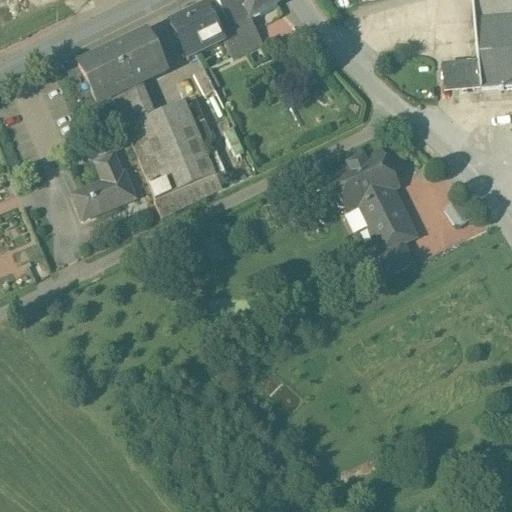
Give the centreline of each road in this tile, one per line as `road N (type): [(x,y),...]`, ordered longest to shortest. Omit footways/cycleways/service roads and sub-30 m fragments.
road 1 (residential): [(299,0),(363,80),(465,168),(511,232)]
road 2 (tertiary): [(0,80),(147,0)]
